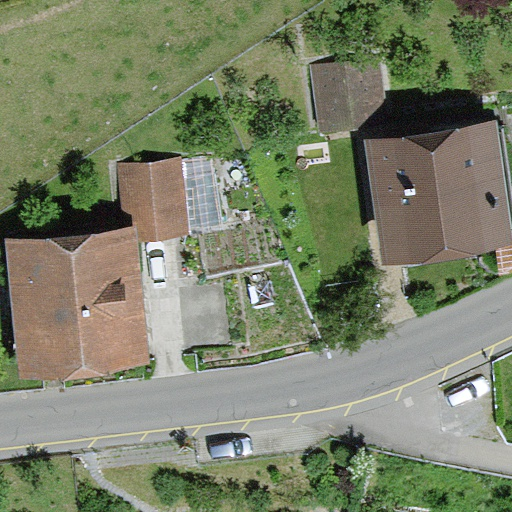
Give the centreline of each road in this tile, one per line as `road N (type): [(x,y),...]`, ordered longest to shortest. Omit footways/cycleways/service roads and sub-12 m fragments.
road 1 (tertiary): [(335,375),(82,432),(0,441)]
road 2 (residential): [(335,375),(511,445)]
road 3 (tertiary): [(511,311),(335,375)]
